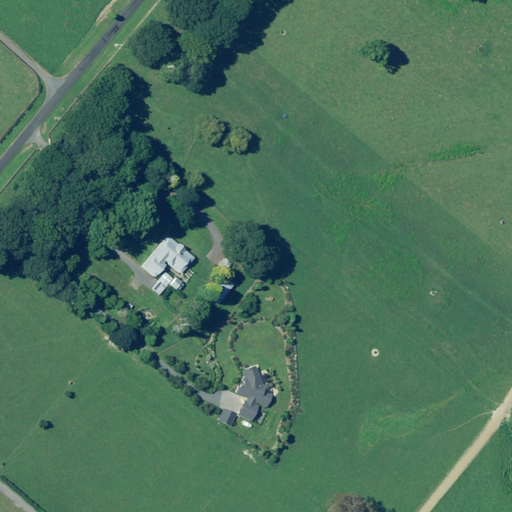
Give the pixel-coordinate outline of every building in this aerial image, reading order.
[(155,277),(165,265),(163,263),(164,261),(180,274),(194,257),(182,248),(184,246),(179,242),(178,244),(167,235),(141,266),(155,277)] [(166,278),(163,275),(151,289),(158,295),(171,279),(168,276),(166,278)] [(182,284),(175,278),(169,285),(177,292),(182,284)] [(233,284),(228,280),(212,300),(218,304),(233,284)] [(264,391),(266,386),(261,383),(255,366),(241,371),(242,375),(234,393),(244,398),(241,404),(236,416),(251,422),(259,406),(264,409),(271,395),(264,391)] [(235,415),(223,409),(217,420),(229,426),(235,415)]
